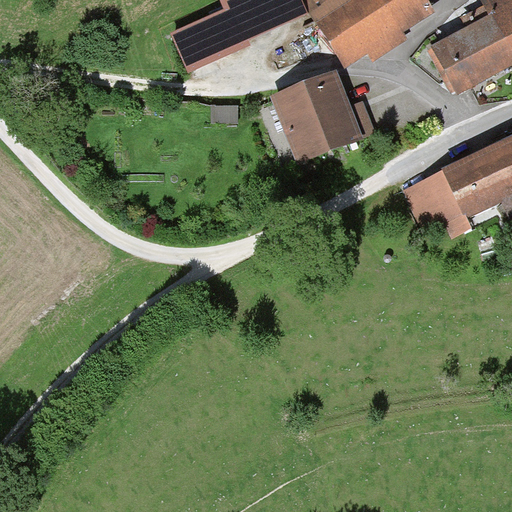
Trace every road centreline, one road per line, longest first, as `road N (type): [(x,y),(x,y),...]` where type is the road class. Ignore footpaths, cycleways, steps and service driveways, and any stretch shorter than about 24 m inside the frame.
road 1 (track): [(0,127),(110,237),(213,261),(471,129)]
road 2 (track): [(0,73),(202,92),(338,70),(382,76),(456,106),(471,129)]
road 3 (track): [(213,261),(136,308),(0,452)]
